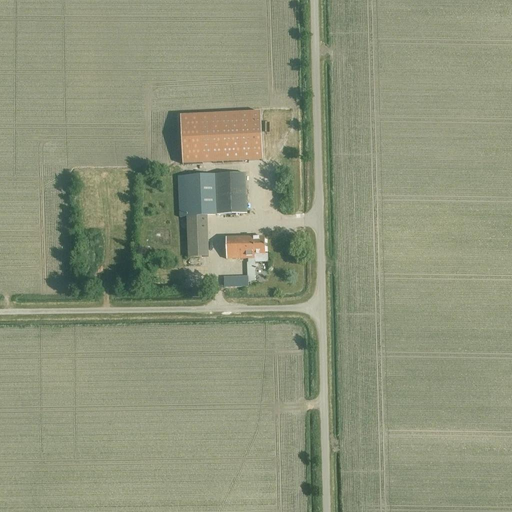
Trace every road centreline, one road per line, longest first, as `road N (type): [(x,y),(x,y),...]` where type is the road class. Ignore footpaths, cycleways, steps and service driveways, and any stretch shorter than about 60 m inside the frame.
road 1 (unclassified): [(0,313),(322,309)]
road 2 (unclassified): [(322,309),(314,0)]
road 3 (unclassified): [(326,511),(322,309)]
